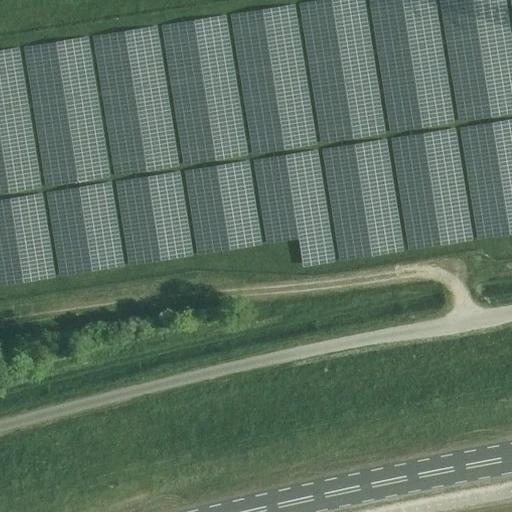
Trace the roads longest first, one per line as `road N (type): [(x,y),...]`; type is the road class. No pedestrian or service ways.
road 1 (unclassified): [(511,312),(222,369),(0,429)]
road 2 (secondary): [(258,511),(511,460)]
